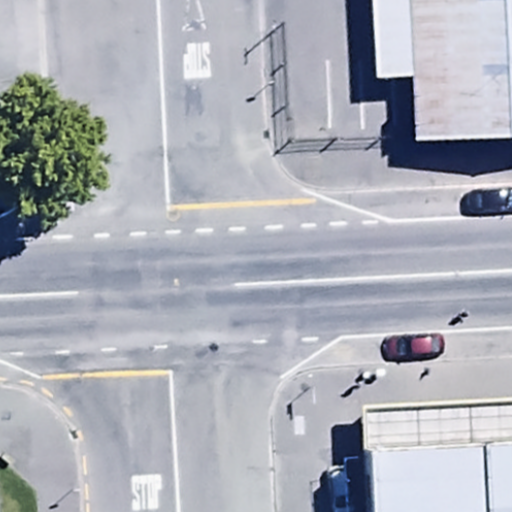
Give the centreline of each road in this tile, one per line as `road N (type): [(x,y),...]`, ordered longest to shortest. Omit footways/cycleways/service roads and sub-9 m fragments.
road 1 (trunk): [(511,272),(169,288)]
road 2 (unclassified): [(154,0),(169,288)]
road 3 (unclassified): [(169,288),(178,511)]
road 4 (trunk): [(169,288),(0,297)]
